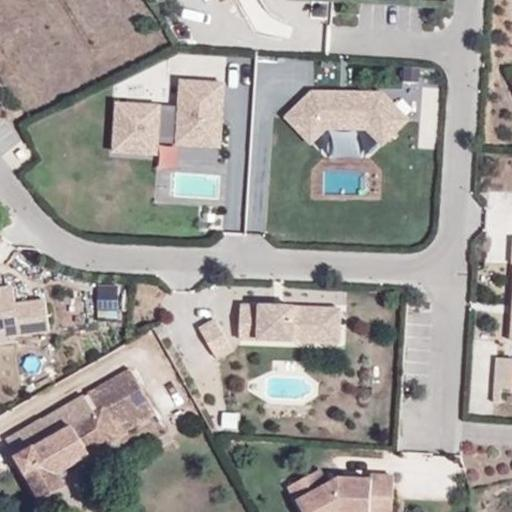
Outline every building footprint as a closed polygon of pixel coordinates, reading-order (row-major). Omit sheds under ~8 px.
[(420,66),(406,65),(405,79),(419,80),(420,66)] [(227,155),(231,86),(184,84),(183,111),(120,107),(117,160),(162,163),(162,173),(181,174),(183,152),(227,155)] [(408,121),(383,96),(314,95),(288,121),(312,145),(327,131),(367,131),(382,147),(408,121)] [(0,335),(47,331),(44,301),(14,304),(12,286),(0,287),(0,335)] [(116,319),(117,300),(97,299),(96,318),(116,319)] [(273,309),(241,308),(239,340),(312,344),(313,329),(330,329),(330,312),(282,309),(282,314),(273,314),(273,309)] [(340,312),(330,312),(330,329),(313,329),(312,344),(339,345),(340,312)] [(232,351),(216,322),(202,330),(218,359),(232,351)] [(511,389),(511,360),(510,360),(496,360),(494,389),(511,391),(511,389)] [(103,404),(136,385),(127,369),(88,392),(92,399),(97,408),(103,404)] [(152,412),(136,385),(103,404),(119,431),(152,412)] [(88,401),(84,394),(43,418),(7,439),(17,456),(97,408),(92,399),(88,401)] [(97,408),(17,456),(40,497),(61,485),(54,473),(88,453),(86,450),(119,431),(103,404),(97,408)] [(287,488),(300,511),(389,511),(392,478),(369,477),(369,482),(337,480),(326,486),(317,471),(287,488)]
